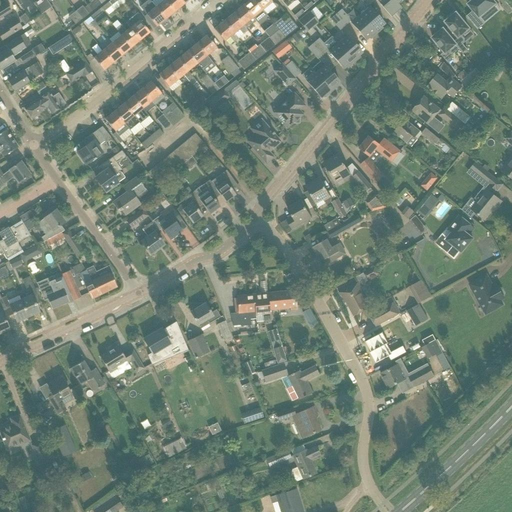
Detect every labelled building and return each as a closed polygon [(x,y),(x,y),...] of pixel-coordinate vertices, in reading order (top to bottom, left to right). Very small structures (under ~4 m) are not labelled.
[(40,13),(41,14),(51,6),(46,0),(15,0),(23,9),(33,2),(41,13),(40,13)] [(89,3),(87,5),(91,11),(101,4),(98,0),(90,0),(88,1),(89,3)] [(165,19),(156,7),(155,7),(149,0),(147,0),(140,7),(146,15),(156,27),(156,26),(165,19)] [(164,0),(163,0),(156,7),(165,19),(174,11),(164,0)] [(164,0),(174,11),(183,4),(180,0),(164,0)] [(253,0),(249,0),(243,6),(252,17),(257,13),(261,18),(266,15),(262,10),(253,0)] [(271,1),(270,0),(253,0),(262,10),(271,2),(271,1)] [(390,0),(388,3),(396,12),(401,8),(398,4),(402,0),(390,0)] [(497,3),(493,0),(472,0),(468,4),(473,11),(467,16),(478,29),(485,23),(480,17),(497,3)] [(501,5),(508,14),(511,10),(511,2),(510,0),(499,0),(503,4),(501,5)] [(111,5),(108,2),(99,9),(102,12),(111,5)] [(0,18),(11,11),(6,3),(0,6),(0,18)] [(396,12),(388,3),(382,7),(391,17),(396,12)] [(82,6),(76,10),(82,19),(91,11),(87,5),(84,8),(82,6)] [(243,6),(234,13),(246,29),(255,21),(252,17),(243,6)] [(369,6),(359,14),(376,33),(382,28),(381,27),(384,24),(369,6)] [(82,19),(76,10),(69,16),(75,24),(82,19)] [(341,10),(336,15),(345,25),(350,20),(341,10)] [(96,11),(90,16),(93,20),(99,15),(96,11)] [(303,27),(300,29),(304,33),(318,21),(309,12),(298,21),(303,27)] [(125,23),(129,28),(139,40),(148,32),(149,33),(143,26),(146,24),(137,13),(125,23)] [(234,13),(224,21),(238,38),(247,30),(246,29),(234,13)] [(469,29),(456,13),(454,14),(453,13),(447,17),(449,19),(445,22),(449,27),(444,31),(443,29),(442,30),(455,45),(462,54),(467,49),(463,44),(464,43),(464,39),(461,35),(469,29)] [(376,33),(359,14),(350,23),(365,40),(369,37),(370,39),(376,33)] [(345,25),(336,15),(331,19),(339,29),(345,25)] [(90,16),(81,24),(83,27),(84,27),(93,20),(90,16)] [(0,31),(0,37),(2,40),(21,28),(15,18),(6,24),(7,27),(0,31)] [(273,24),(279,30),(284,37),(296,28),(289,18),(283,22),(280,19),(273,24)] [(238,38),(224,21),(214,29),(224,41),(229,37),(233,42),(234,41),(238,38)] [(121,35),(121,36),(130,47),(139,40),(129,28),(126,31),(121,25),(116,29),(121,35)] [(89,52),(75,34),(80,29),(78,26),(71,31),(73,34),(85,55),(89,52)] [(455,45),(442,30),(440,28),(435,33),(436,35),(432,38),(444,52),(441,55),(447,63),(452,59),(453,54),(449,50),(455,45)] [(279,30),(269,38),(275,45),(284,37),(279,30)] [(0,53),(0,69),(0,70),(15,61),(12,56),(25,48),(30,45),(24,34),(5,46),(7,49),(0,53)] [(48,48),(52,55),(73,42),(68,34),(48,48)] [(206,36),(197,44),(207,56),(217,47),(206,35),(206,36)] [(347,35),(337,44),(354,62),(360,57),(358,56),(362,53),(347,35)] [(121,36),(111,43),(121,55),(130,47),(121,36)] [(268,37),(259,45),(265,52),(275,45),(269,38),(268,37)] [(318,39),(313,44),(322,54),(327,49),(318,39)] [(285,41),(272,51),(278,58),(291,48),(285,41)] [(43,43),(32,49),(35,55),(46,50),(43,43)] [(111,43),(102,51),(112,62),(121,55),(111,43)] [(197,44),(187,52),(197,64),(200,68),(204,64),(206,66),(211,61),(207,56),(197,44)] [(322,54),(313,44),(308,48),(317,58),(322,54)] [(354,62),(337,44),(328,52),(343,69),(346,66),(348,68),(354,62)] [(259,45),(249,52),(256,60),(265,52),(259,45)] [(32,50),(18,59),(22,65),(35,56),(32,50)] [(112,62),(102,51),(93,58),(94,59),(103,70),(104,70),(103,70),(112,62)] [(187,52),(178,59),(188,71),(197,64),(187,52)] [(256,60),(249,52),(237,62),(243,69),(256,60)] [(227,55),(220,61),(231,74),(233,77),(240,71),(227,55)] [(178,59),(168,67),(178,79),(183,75),(192,85),(196,81),(188,71),(178,59)] [(65,74),(71,82),(82,75),(83,77),(91,72),(85,61),(65,74)] [(311,69),(314,73),(331,91),(337,86),(336,85),(339,82),(321,61),(311,69)] [(7,81),(14,92),(29,83),(27,79),(33,76),(35,78),(43,73),(36,62),(7,81)] [(291,62),(286,66),(295,76),(300,72),(291,62)] [(445,63),(439,69),(450,77),(451,78),(455,75),(450,69),(445,63)] [(295,76),(286,66),(285,67),(281,64),(273,71),(286,86),(295,79),(294,77),(295,76)] [(178,79),(168,67),(159,75),(158,75),(172,91),(181,83),(178,79)] [(476,69),(461,82),(467,90),(483,77),(480,74),(476,69)] [(486,69),(480,74),(483,77),(483,78),(490,73),(486,69)] [(331,91),(314,73),(305,81),(320,98),(324,95),(325,97),(331,91)] [(219,89),(212,82),(206,74),(200,80),(212,95),(219,89)] [(427,87),(435,93),(442,99),(447,92),(453,97),(462,87),(451,78),(450,77),(446,82),(437,74),(427,87)] [(221,75),(212,82),(219,89),(227,82),(221,75)] [(207,102),(213,109),(229,97),(226,94),(238,84),(235,80),(207,102)] [(151,82),(142,89),(154,105),(163,97),(151,81),(150,82),(151,82)] [(179,90),(190,104),(195,100),(184,86),(179,90)] [(41,98),(38,99),(24,108),(31,119),(45,110),(45,109),(47,108),(51,114),(60,108),(47,89),(38,95),(41,98)] [(142,89),(132,97),(145,112),(154,105),(142,89)] [(299,111),(305,106),(294,93),(285,100),(286,101),(273,113),(287,129),(293,123),(295,123),(299,120),(299,118),(303,115),(299,111)] [(202,96),(196,101),(199,105),(205,99),(202,96)] [(132,97),(123,104),(138,122),(139,122),(139,123),(148,116),(145,112),(132,97)] [(412,111),(428,124),(440,110),(423,97),(412,111)] [(199,105),(196,101),(184,111),(187,115),(199,105)] [(123,104),(114,112),(124,124),(128,120),(133,127),(138,122),(123,104)] [(176,117),(169,123),(172,126),(184,117),(181,113),(176,107),(171,111),(176,117)] [(438,115),(453,127),(459,131),(464,124),(444,108),(438,115)] [(124,124),(114,112),(105,119),(115,131),(124,124)] [(169,123),(163,114),(156,120),(166,132),(172,126),(169,123)] [(393,133),(401,139),(407,143),(411,147),(417,139),(415,138),(420,131),(408,121),(404,126),(401,124),(393,133)] [(254,135),(247,141),(266,163),(273,157),(269,152),(271,151),(270,150),(273,147),(275,147),(278,145),(278,143),(280,142),(273,134),(265,125),(262,122),(251,131),(254,135)] [(105,140),(110,137),(106,132),(102,127),(85,139),(88,144),(77,153),(85,164),(93,158),(101,153),(97,147),(105,140)] [(439,139),(425,128),(421,134),(435,145),(439,139)] [(0,145),(12,139),(6,130),(0,133),(0,145)] [(160,130),(151,138),(154,141),(163,134),(160,130)] [(195,134),(190,138),(200,150),(205,146),(195,134)] [(376,149),(391,162),(400,151),(384,139),(379,144),(369,136),(359,148),(370,157),(376,149)] [(154,141),(151,138),(142,145),(145,149),(154,141)] [(190,138),(185,141),(196,153),(200,150),(190,138)] [(17,148),(12,139),(0,145),(0,153),(1,153),(3,156),(17,148)] [(185,141),(181,145),(191,158),(196,153),(185,141)] [(181,145),(176,149),(186,161),(191,158),(181,145)] [(205,146),(200,150),(204,154),(208,150),(205,146)] [(132,153),(135,157),(142,151),(139,148),(132,153)] [(176,149),(172,153),(181,165),(186,161),(176,149)] [(102,173),(95,178),(105,192),(117,183),(124,177),(120,171),(121,170),(117,165),(127,158),(121,150),(112,157),(98,167),(102,173)] [(172,153),(167,157),(177,169),(181,165),(172,153)] [(338,155),(324,163),(329,172),(333,179),(340,175),(342,179),(350,175),(338,155)] [(511,156),(501,170),(511,178),(511,156)] [(167,157),(162,161),(172,173),(177,169),(167,157)] [(384,177),(368,158),(361,165),(376,183),(384,177)] [(162,161),(157,165),(167,177),(172,173),(162,161)] [(0,181),(3,185),(14,177),(18,183),(29,175),(20,162),(2,175),(0,170),(0,181)] [(476,163),(471,169),(481,177),(487,182),(488,183),(489,184),(490,184),(497,190),(498,190),(502,185),(503,184),(493,176),(476,163)] [(157,165),(153,168),(163,181),(167,177),(157,165)] [(163,181),(153,168),(148,173),(158,185),(163,181)] [(210,182),(211,184),(225,202),(235,195),(230,188),(236,183),(226,170),(220,175),(210,182)] [(353,177),(366,192),(372,187),(359,171),(353,177)] [(430,173),(425,179),(432,184),(436,178),(430,173)] [(113,202),(123,216),(143,201),(139,197),(146,192),(136,177),(123,187),(126,192),(113,202)] [(316,205),(317,205),(318,207),(325,203),(324,201),(331,198),(320,178),(305,186),(316,205)] [(163,181),(158,185),(162,190),(167,186),(163,181)] [(209,181),(193,192),(201,202),(209,214),(219,206),(206,188),(211,184),(210,182),(209,181)] [(481,198),(472,209),(484,220),(500,201),(492,194),(496,190),(497,191),(498,190),(497,190),(490,184),(489,184),(488,183),(487,182),(484,186),(477,194),(481,198)] [(367,194),(371,198),(376,194),(372,190),(367,194)] [(201,202),(193,192),(188,197),(187,195),(183,199),(185,202),(179,205),(178,208),(176,209),(181,216),(184,213),(192,224),(202,216),(195,206),(201,202)] [(162,194),(156,199),(161,204),(167,200),(162,194)] [(371,198),(366,202),(372,211),(387,207),(376,194),(371,198)] [(343,204),(341,205),(347,214),(353,206),(349,198),(342,202),(343,204)] [(331,202),(340,218),(347,214),(341,205),(338,199),(331,202)] [(292,217),(286,220),(292,230),(300,225),(303,223),(300,218),(309,213),(306,209),(301,200),(287,208),(292,217)] [(424,203),(418,211),(426,218),(432,210),(424,203)] [(407,205),(403,213),(410,216),(414,208),(407,205)] [(166,221),(160,226),(164,232),(170,240),(182,231),(177,225),(182,221),(176,213),(171,206),(165,210),(161,214),(166,221)] [(126,221),(131,228),(144,218),(147,216),(142,209),(126,221)] [(19,217),(20,220),(22,223),(33,217),(29,210),(19,217)] [(44,218),(37,224),(46,236),(64,222),(55,210),(44,218)] [(364,214),(365,220),(379,217),(377,211),(364,214)] [(327,232),(331,239),(361,221),(357,215),(327,232)] [(414,216),(409,220),(415,227),(420,223),(414,216)] [(467,234),(468,232),(469,232),(473,227),(459,216),(448,230),(451,233),(446,240),(453,245),(447,253),(454,259),(460,251),(461,252),(473,238),(467,234)] [(0,236),(2,240),(0,240),(0,248),(2,252),(6,259),(7,259),(22,250),(17,242),(20,240),(21,241),(30,236),(22,223),(20,220),(22,224),(14,229),(13,227),(9,229),(8,227),(5,229),(4,227),(0,230),(1,231),(0,231),(0,236)] [(142,241),(141,242),(151,254),(163,245),(154,232),(158,230),(151,222),(142,229),(148,237),(142,241)] [(45,240),(48,246),(64,238),(61,232),(45,240)] [(81,249),(74,239),(76,238),(73,233),(64,239),(74,253),(81,249)] [(315,256),(319,261),(324,258),(327,264),(346,254),(340,243),(332,248),(327,239),(321,242),(312,247),(317,255),(315,256)] [(23,262),(32,258),(28,250),(20,254),(23,262)] [(20,256),(9,261),(12,267),(23,262),(20,256)] [(90,281),(85,270),(81,264),(73,268),(76,275),(75,275),(81,287),(84,285),(91,299),(99,295),(91,281),(90,281)] [(363,272),(368,280),(370,279),(370,277),(374,275),(375,276),(379,274),(374,265),(363,272)] [(92,267),(85,270),(90,281),(91,281),(99,295),(116,287),(109,273),(98,278),(92,267)] [(62,276),(69,291),(70,294),(73,300),(80,296),(69,271),(61,274),(62,276)] [(26,298),(20,300),(27,317),(39,312),(36,305),(41,302),(29,276),(22,280),(28,293),(25,294),(26,298)] [(48,299),(52,308),(67,302),(65,296),(70,294),(69,291),(62,276),(53,279),(54,281),(38,287),(44,301),(48,299)] [(503,296),(504,293),(501,288),(498,288),(497,286),(493,288),(486,276),(470,285),(481,304),(482,304),(486,312),(485,313),(486,314),(502,305),(499,300),(504,298),(503,296)] [(409,287),(418,304),(430,297),(421,280),(409,287)] [(343,300),(344,303),(346,302),(354,316),(370,308),(361,292),(363,291),(358,282),(339,293),(340,296),(342,295),(344,300),(343,300)] [(295,290),(280,292),(282,309),(283,309),(289,309),(290,311),(297,310),(295,290)] [(280,292),(269,293),(271,311),(272,310),(282,309),(280,292)] [(266,293),(253,295),(255,312),(255,319),(256,322),(269,321),(270,321),(269,311),(271,311),(269,293),(266,293)] [(6,296),(0,298),(5,309),(10,307),(16,322),(27,317),(20,300),(18,295),(8,300),(6,296)] [(235,314),(230,314),(233,327),(240,327),(250,326),(249,319),(255,319),(255,312),(253,295),(252,295),(237,296),(237,298),(234,298),(235,314)] [(0,332),(9,329),(4,318),(8,316),(5,309),(0,298),(0,332)] [(369,315),(376,326),(398,314),(392,302),(369,315)] [(406,311),(415,326),(428,318),(419,303),(406,311)] [(192,312),(190,313),(199,327),(207,322),(208,324),(220,317),(216,310),(210,313),(205,304),(198,308),(197,307),(195,307),(194,308),(192,309),(191,311),(192,312)] [(313,315),(309,309),(304,311),(307,318),(313,315)] [(216,325),(223,340),(231,336),(225,321),(216,325)] [(273,346),(283,344),(278,328),(268,330),(273,346)] [(155,332),(143,339),(152,354),(148,356),(148,355),(147,355),(152,366),(152,365),(170,354),(168,352),(179,345),(170,329),(164,333),(161,329),(155,332)] [(383,333),(365,342),(371,352),(387,344),(389,344),(388,343),(383,333)] [(425,345),(435,340),(433,334),(422,340),(425,345)] [(187,341),(195,358),(209,352),(201,335),(187,341)] [(436,354),(430,343),(421,347),(427,359),(436,354)] [(100,357),(104,366),(108,372),(109,371),(113,378),(120,374),(116,367),(129,360),(136,373),(143,369),(138,359),(133,350),(123,356),(117,344),(109,349),(110,351),(100,357)] [(371,352),(370,353),(376,364),(381,361),(384,367),(408,355),(404,348),(392,354),(387,344),(371,352)] [(272,349),(277,363),(286,361),(281,346),(272,349)] [(445,357),(439,360),(444,370),(450,367),(445,357)] [(95,368),(89,372),(83,361),(69,369),(79,385),(85,381),(91,391),(104,384),(95,368)] [(261,372),(258,373),(260,380),(263,379),(265,383),(280,378),(286,376),(287,375),(283,363),(261,370),(261,372)] [(399,364),(381,374),(388,388),(404,380),(399,371),(402,370),(399,364)] [(292,387),(286,390),(292,401),(297,398),(298,399),(301,398),(310,393),(304,381),(318,374),(314,366),(305,371),(300,373),(299,372),(287,378),(292,387)] [(408,377),(413,387),(434,376),(429,366),(408,377)] [(195,371),(183,376),(197,409),(209,404),(195,371)] [(60,400),(70,394),(61,378),(47,386),(53,396),(50,398),(58,412),(65,409),(60,400)] [(241,413),(244,424),(263,417),(259,407),(241,413)] [(275,413),(278,421),(291,417),(294,415),(291,407),(275,413)] [(295,423),(301,438),(320,430),(314,416),(317,415),(313,407),(297,414),(300,421),(295,423)] [(12,424),(0,428),(0,434),(7,451),(30,441),(19,415),(10,419),(12,424)] [(217,423),(208,427),(212,435),(220,430),(217,423)] [(65,426),(52,431),(59,448),(72,443),(65,426)] [(167,457),(187,447),(182,437),(162,447),(167,457)] [(31,445),(38,464),(48,460),(40,441),(31,445)] [(309,459),(319,455),(316,447),(306,452),(305,450),(292,456),(296,467),(292,469),(291,472),(295,481),(302,479),(315,473),(309,459)] [(266,459),(269,466),(277,463),(290,457),(287,450),(274,456),(266,459)] [(138,460),(142,468),(152,463),(148,455),(138,460)] [(276,495),(270,497),(272,504),(278,502),(280,511),(302,511),(296,489),(276,495)] [(18,498),(22,510),(29,507),(25,496),(18,498)] [(93,511),(114,511),(123,507),(116,496),(93,511)]
